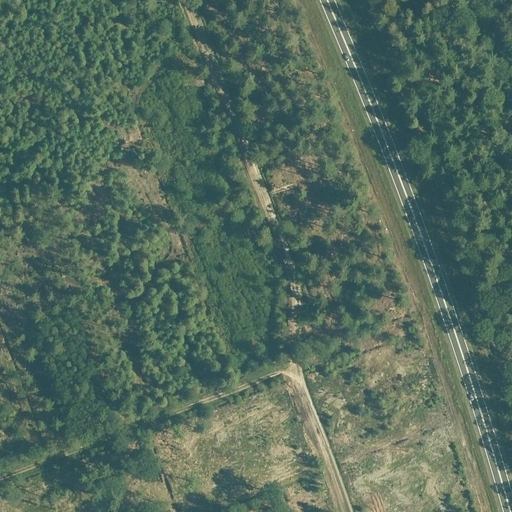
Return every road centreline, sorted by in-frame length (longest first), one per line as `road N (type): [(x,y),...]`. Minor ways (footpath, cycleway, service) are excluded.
road 1 (trunk): [(509,511),(432,269),(326,0)]
road 2 (track): [(182,0),(288,277),(291,377),(342,511)]
road 3 (track): [(0,483),(301,374)]
